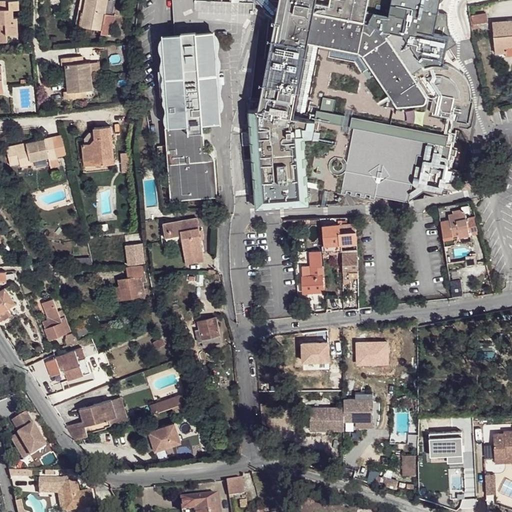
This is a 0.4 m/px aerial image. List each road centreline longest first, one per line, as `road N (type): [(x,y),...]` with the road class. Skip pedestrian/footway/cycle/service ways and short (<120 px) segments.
road 1 (residential): [(243,471),(251,444),(247,338),(268,324),(511,297)]
road 2 (residential): [(0,342),(90,468),(133,478),(243,471)]
